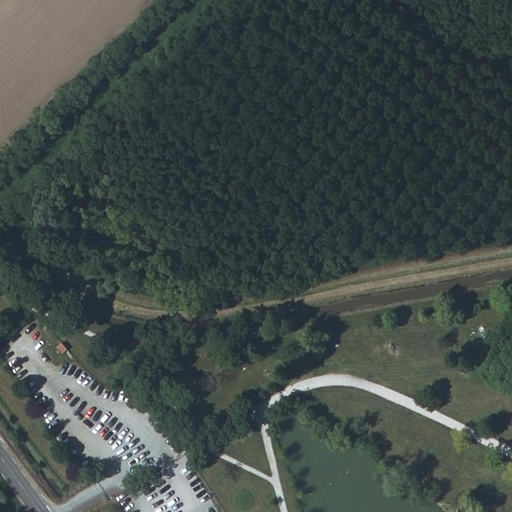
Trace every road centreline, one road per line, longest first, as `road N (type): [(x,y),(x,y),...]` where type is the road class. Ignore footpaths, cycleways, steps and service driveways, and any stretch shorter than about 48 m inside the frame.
road 1 (track): [(511,258),(182,313),(125,304),(0,217)]
road 2 (track): [(196,0),(0,185)]
